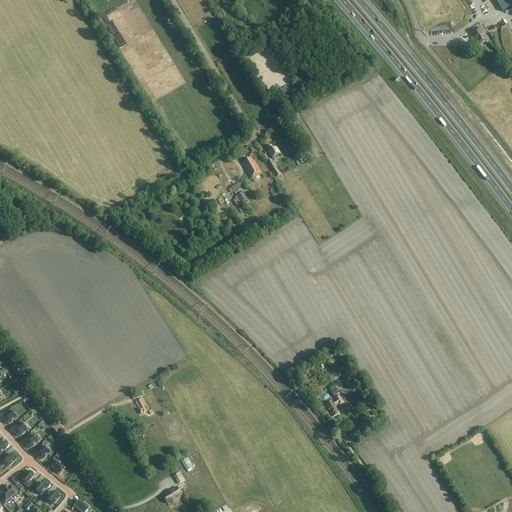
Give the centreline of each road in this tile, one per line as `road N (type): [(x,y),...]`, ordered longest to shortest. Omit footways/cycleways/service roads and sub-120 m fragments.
road 1 (motorway): [(342,0),(511,210)]
road 2 (motorway): [(511,189),(359,0)]
road 3 (unclassified): [(115,511),(0,339)]
road 4 (track): [(172,0),(253,132),(296,113)]
